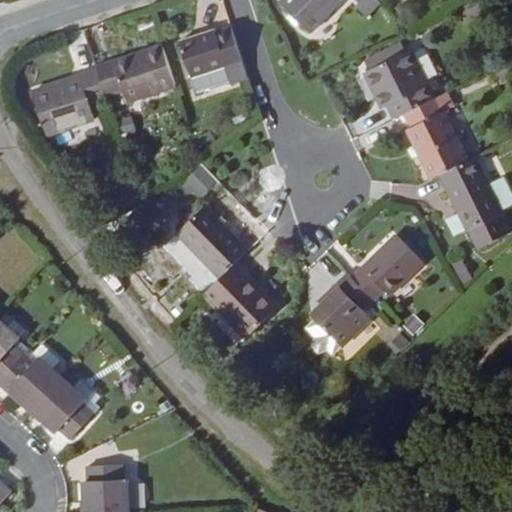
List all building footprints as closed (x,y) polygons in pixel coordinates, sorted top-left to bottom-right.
[(365,0),(286,0),(281,6),(311,35),(347,0),(363,0),(365,1),(365,0)] [(247,78),(232,32),(219,36),(217,33),(181,45),(192,80),(228,68),(233,83),(247,78)] [(164,50),(97,71),(98,73),(106,99),(123,94),(127,105),(177,90),(164,50)] [(396,121),(405,116),(410,114),(431,104),(437,101),(412,52),(366,75),(383,111),(389,108),(396,121)] [(106,99),(98,73),(33,94),(48,139),(96,123),(91,106),(106,101),(106,99)] [(410,114),(405,116),(411,130),(407,131),(433,181),(441,176),(470,162),(445,113),(455,106),(450,95),(437,101),(431,104),(410,114)] [(470,162),(441,176),(469,232),(471,231),(481,250),(511,234),(503,215),(504,215),(476,159),(470,162)] [(209,268),(220,279),(236,265),(248,252),(206,208),(178,236),(209,268)] [(397,237),(353,280),(376,304),(387,294),(391,297),(424,265),(397,237)] [(279,310),(236,265),(220,279),(206,293),(203,296),(247,341),(279,310)] [(194,282),(206,293),(220,279),(209,268),(194,282)] [(373,301),(348,276),(323,301),(325,304),(312,317),(317,322),(342,347),(343,349),(372,321),(363,311),(373,301)] [(342,347),(317,322),(307,332),(315,340),(311,349),(316,355),(327,352),(332,357),(342,347)] [(0,381),(24,356),(14,347),(19,341),(0,324),(0,381)] [(35,414),(63,383),(52,372),(61,363),(43,346),(29,361),(24,356),(0,381),(0,388),(7,395),(10,391),(35,414)] [(95,415),(84,406),(95,394),(83,383),(75,393),(63,383),(35,414),(58,434),(61,432),(71,441),(95,415)] [(129,511),(128,481),(123,481),(123,468),(87,469),(88,483),(85,484),(86,511),(129,511)] [(0,507),(13,494),(0,481),(0,507)]
